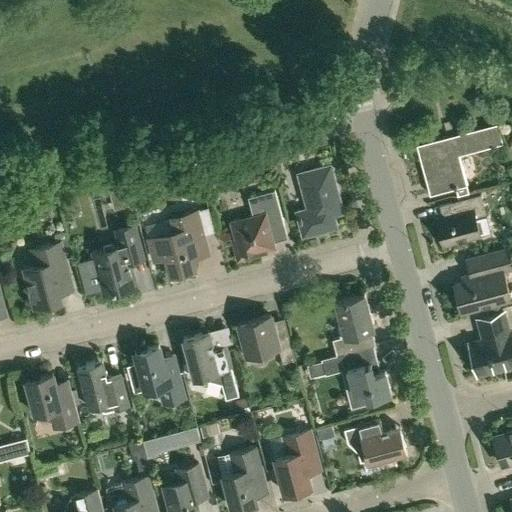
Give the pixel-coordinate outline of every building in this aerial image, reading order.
[(498,121),(416,143),(430,193),(467,183),(459,153),(503,141),(498,121)] [(303,130),(289,134),(293,149),(307,146),(303,130)] [(299,172),(304,191),(308,207),(297,210),(303,234),(336,225),(333,213),(343,210),(330,163),(299,172)] [(253,214),(231,220),(240,255),(244,253),(245,256),(257,253),(257,250),(275,245),(269,223),(283,219),(275,188),(248,195),(253,214)] [(460,210),(436,217),(443,243),(480,233),(476,216),(487,213),(481,192),(457,199),(460,210)] [(193,255),(209,251),(204,233),(214,231),(207,206),(171,216),(175,229),(148,236),(154,258),(166,255),(170,273),(172,272),(172,271),(193,266),(194,267),(196,266),(193,255)] [(94,258),(79,263),(87,291),(102,286),(103,291),(124,285),(123,281),(135,277),(129,253),(142,250),(135,222),(115,227),(119,243),(92,250),(94,258)] [(73,287),(64,249),(70,248),(65,228),(52,231),(55,241),(35,247),(33,250),(36,263),(24,266),(28,281),(25,286),(30,289),(34,305),(62,298),(60,290),(73,287)] [(471,277),(454,282),(461,309),(511,296),(503,269),(511,266),(511,264),(508,247),(466,258),(471,277)] [(373,344),(376,344),(372,328),(374,327),(364,290),(335,298),(344,334),(332,337),(337,353),(373,344)] [(484,338),(469,342),(478,372),(511,362),(511,330),(509,331),(503,310),(478,317),(484,338)] [(268,349),(268,348),(279,345),(283,360),(295,357),(289,332),(276,336),(271,313),(239,321),(247,353),(248,353),(249,354),(249,356),(250,357),(251,359),(253,360),(254,361),(256,361),(257,362),(259,362),(261,361),(262,361),(264,360),(265,359),(266,358),(267,356),(268,355),(268,353),(268,352),(268,350),(268,349)] [(239,394),(235,379),(225,343),(213,346),(209,342),(212,339),(210,334),(202,331),(184,336),(190,361),(192,368),(194,376),(197,375),(198,381),(208,379),(222,383),(226,397),(239,394)] [(132,383),(143,380),(145,388),(159,384),(164,402),(185,396),(174,353),(162,356),(159,343),(135,349),(138,361),(127,364),(132,383)] [(337,353),(321,357),(325,373),(347,367),(354,391),(371,386),(374,397),(391,392),(385,368),(373,372),(371,362),(378,360),(373,344),(337,353)] [(95,360),(78,364),(87,398),(105,409),(129,403),(122,375),(112,378),(107,374),(105,365),(95,360)] [(190,361),(183,362),(185,370),(192,368),(190,361)] [(53,371),(26,378),(35,412),(49,408),(53,426),(80,419),(73,393),(60,397),(53,371)] [(380,418),(344,427),(348,441),(358,451),(360,460),(367,458),(368,461),(407,450),(400,425),(383,429),(380,418)] [(203,436),(219,432),(217,421),(200,425),(203,436)] [(171,431),(174,444),(200,437),(197,424),(171,431)] [(310,428),(284,434),(289,451),(275,455),(285,491),(287,491),(289,493),(292,494),(295,494),(298,491),(298,488),(310,485),(307,471),(320,467),(310,428)] [(502,462),(511,459),(511,428),(496,433),(500,447),(498,448),(502,462)] [(26,436),(0,443),(0,458),(30,451),(26,436)] [(136,458),(139,470),(151,467),(143,439),(129,443),(133,458),(136,458)] [(235,469),(223,472),(232,506),(257,499),(255,493),(268,490),(256,444),(231,451),(235,469)] [(198,511),(195,496),(207,493),(199,461),(178,467),(181,479),(164,483),(172,511),(198,511)] [(110,503),(115,502),(117,511),(158,511),(148,473),(122,480),(123,481),(106,486),(110,503)] [(104,511),(98,487),(73,493),(71,494),(64,508),(64,511),(104,511)]
